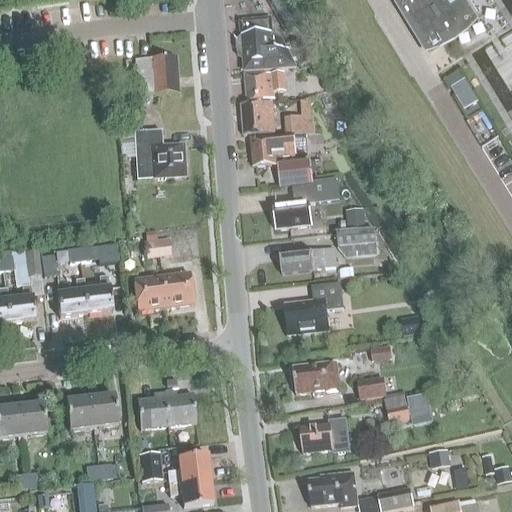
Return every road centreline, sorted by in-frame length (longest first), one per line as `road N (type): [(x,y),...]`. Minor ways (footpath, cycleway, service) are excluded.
road 1 (unclassified): [(236,347),(209,0)]
road 2 (residential): [(0,376),(236,347)]
road 3 (unclassified): [(258,511),(236,347)]
